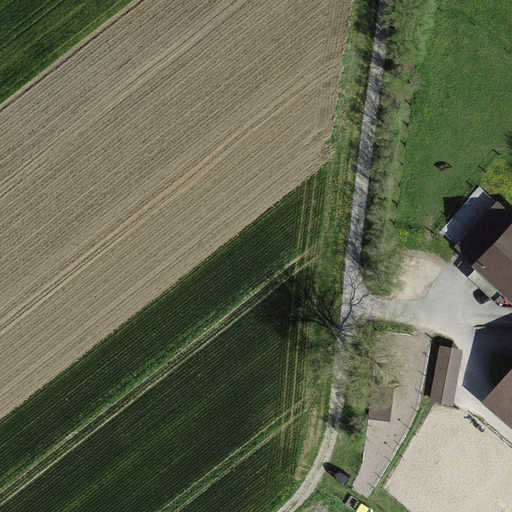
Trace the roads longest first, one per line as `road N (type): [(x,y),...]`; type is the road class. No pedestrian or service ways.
road 1 (residential): [(380,0),(350,297),(457,308)]
road 2 (track): [(350,297),(331,447),(291,511)]
